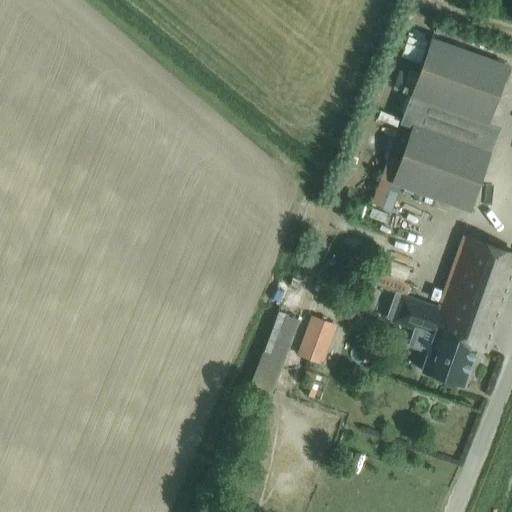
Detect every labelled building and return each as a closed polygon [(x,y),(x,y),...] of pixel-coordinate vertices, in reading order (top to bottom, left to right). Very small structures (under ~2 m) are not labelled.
[(511,68),(436,39),(414,96),(489,125),(511,68)] [(415,125),(394,182),(468,211),(490,154),(415,125)] [(511,273),(511,253),(466,237),(440,312),(404,300),(397,319),(416,326),(414,330),(409,345),(427,352),(421,371),(463,385),(476,347),(485,350),(511,273)] [(264,351),(250,384),(271,392),(300,320),(288,316),(280,312),(264,351)] [(320,363),(334,325),(313,318),(299,355),(320,363)] [(307,396),(311,398),(313,399),(316,391),(323,393),(328,379),(306,371),(303,378),(307,380),(305,387),(309,389),(307,396)]
